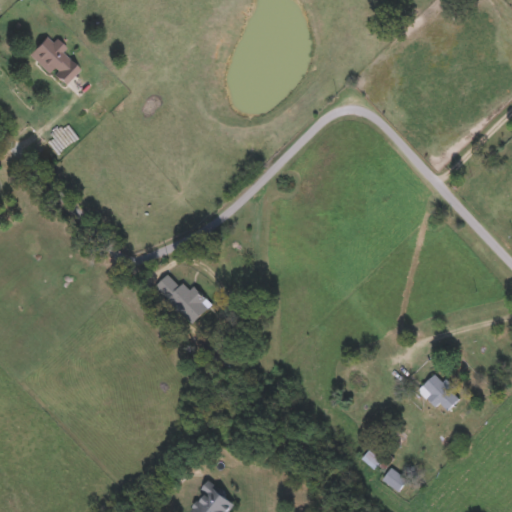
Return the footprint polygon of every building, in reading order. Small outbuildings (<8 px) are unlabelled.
[(63,85),(29,52),(45,35),(52,41),(56,38),(65,47),(61,50),(79,68),(63,85)] [(170,271),(186,290),(193,284),(211,304),(190,323),(155,284),(170,271)] [(441,403),(437,407),(419,389),(437,372),(461,397),(447,410),(441,403)] [(374,469),(362,455),(378,442),(390,455),(374,469)] [(408,478),(399,490),(383,479),(391,466),(408,478)] [(191,511),(209,483),(233,497),(224,511),(191,511)]
